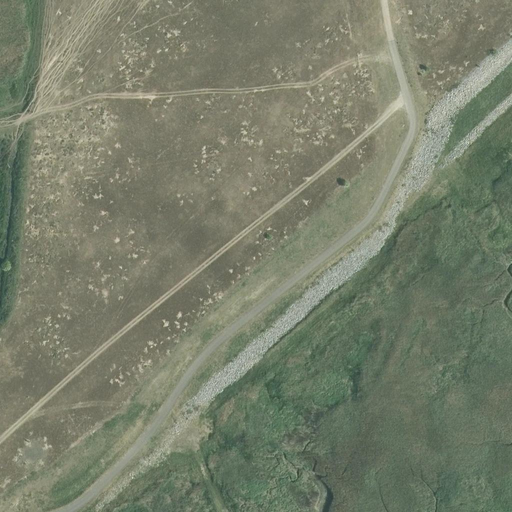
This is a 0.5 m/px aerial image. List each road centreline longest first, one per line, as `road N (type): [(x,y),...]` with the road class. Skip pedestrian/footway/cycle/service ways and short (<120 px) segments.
road 1 (track): [(382,0),(393,55),(433,159),(420,193),(223,360),(203,392),(191,443)]
road 2 (track): [(393,55),(376,54),(305,84),(103,98),(0,118)]
road 3 (track): [(0,469),(112,411),(158,414),(182,430),(226,511)]
